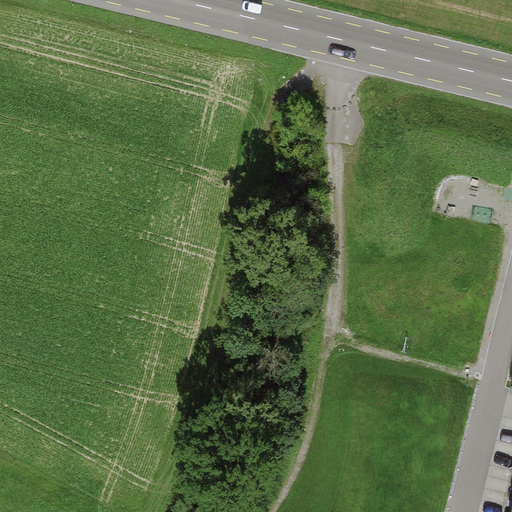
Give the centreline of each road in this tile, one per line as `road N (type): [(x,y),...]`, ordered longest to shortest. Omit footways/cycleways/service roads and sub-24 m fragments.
road 1 (track): [(157,511),(189,449),(255,144),(285,91),(335,62)]
road 2 (track): [(281,511),(330,366),(335,40)]
road 3 (primary): [(170,0),(511,82)]
road 4 (unknown): [(330,366),(437,361),(498,372)]
